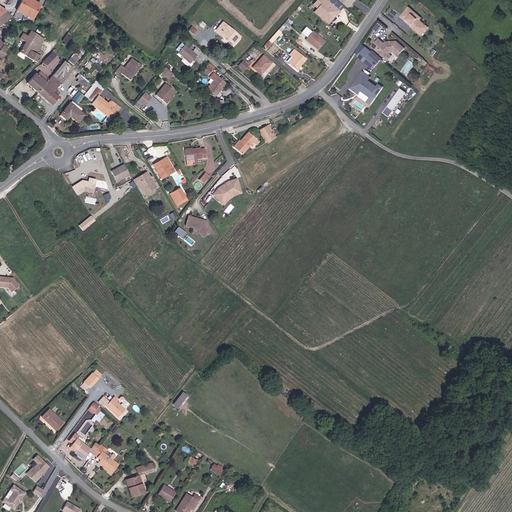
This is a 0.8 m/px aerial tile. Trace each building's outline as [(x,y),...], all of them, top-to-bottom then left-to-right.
[(32,14),(36,6),(38,4),(30,0),(21,0),(16,11),(30,18),(32,14)] [(325,15),(321,19),(328,24),(333,18),(331,17),(334,14),(335,15),(339,11),(325,0),(317,0),(313,5),(317,8),(325,15)] [(408,5),(400,14),(411,24),(410,25),(417,32),(425,24),(421,21),(419,19),(421,17),(408,5)] [(314,13),(321,19),(325,15),(317,8),(314,13)] [(0,25),(6,22),(13,17),(6,11),(0,15),(0,25)] [(400,14),(399,15),(410,25),(411,24),(400,14)] [(216,30),(224,37),(225,36),(230,40),(229,41),(233,45),(240,37),(222,22),(216,30)] [(378,22),(374,29),(380,32),(384,25),(378,22)] [(425,24),(417,32),(420,35),(428,26),(425,24)] [(193,25),(188,29),(193,35),(197,31),(193,25)] [(306,26),(301,32),(306,36),(311,30),(306,26)] [(282,32),(278,29),(270,38),(274,41),(282,32)] [(27,36),(41,44),(44,39),(30,31),(27,36)] [(312,31),(305,39),(317,50),(324,42),(312,31)] [(42,45),(41,44),(27,36),(23,33),(20,39),(25,42),(19,52),(36,63),(43,52),(39,50),(42,45)] [(372,46),(384,57),(388,52),(390,51),(393,52),(398,56),(405,48),(397,41),(388,40),(386,42),(381,37),(372,46)] [(0,39),(0,47),(1,48),(0,49),(0,57),(4,60),(12,49),(0,39)] [(183,57),(190,63),(196,56),(197,57),(201,53),(195,48),(192,51),(184,45),(177,52),(183,57)] [(366,46),(357,55),(373,69),(382,59),(366,46)] [(294,49),(289,55),(293,58),(288,63),(296,70),(305,59),(294,49)] [(48,65),(57,53),(52,50),(43,61),(48,65)] [(73,53),(69,60),(75,63),(79,56),(73,53)] [(264,71),(271,63),(263,56),(253,68),(261,75),(264,77),(267,74),(264,71)] [(141,66),(131,58),(124,68),(121,65),(114,73),(117,76),(120,73),(129,80),(141,66)] [(242,61),(238,65),(244,71),(248,66),(242,61)] [(48,80),(57,87),(73,69),(64,62),(53,75),(48,80)] [(207,76),(214,67),(209,63),(202,71),(207,76)] [(165,68),(162,71),(170,77),(172,73),(165,68)] [(362,72),(350,88),(356,92),(358,89),(360,90),(369,97),(371,95),(374,97),(382,87),(378,84),(376,87),(367,81),(365,79),(368,76),(362,72)] [(38,93),(48,80),(40,74),(39,76),(35,73),(27,84),(38,93)] [(214,97),(222,87),(218,84),(221,81),(213,74),(210,77),(213,81),(206,90),(214,97)] [(55,90),(57,87),(48,80),(38,93),(51,105),(58,97),(57,96),(59,93),(55,90)] [(168,99),(170,96),(171,95),(172,96),(176,92),(165,84),(155,96),(166,104),(168,101),(167,100),(168,99)] [(87,99),(92,103),(98,96),(102,91),(97,87),(87,99)] [(400,88),(386,106),(392,111),(406,93),(400,88)] [(144,91),(137,101),(145,106),(152,96),(144,91)] [(108,115),(116,105),(112,102),(110,105),(98,96),(92,103),(91,104),(100,111),(101,110),(108,115)] [(69,104),(60,115),(67,120),(70,116),(77,123),(83,115),(69,104)] [(101,110),(100,111),(110,119),(120,108),(116,105),(108,115),(101,110)] [(260,130),(266,140),(267,144),(275,138),(272,133),(271,134),(266,126),(260,130)] [(234,148),(236,149),(242,154),(252,142),(256,145),(259,142),(249,132),(234,148)] [(184,150),(185,160),(195,159),(206,158),(205,149),(201,149),(200,148),(184,150)] [(161,165),(155,168),(162,179),(170,174),(168,170),(172,168),(166,157),(159,161),(161,165)] [(121,159),(108,165),(113,175),(126,169),(121,159)] [(139,185),(145,194),(150,190),(155,187),(146,172),(133,181),(137,187),(139,185)] [(199,180),(203,184),(209,177),(205,173),(199,180)] [(74,191),(93,193),(95,178),(88,177),(87,182),(75,181),(74,191)] [(218,189),(212,195),(220,203),(226,196),(231,193),(240,190),(236,179),(228,182),(218,189)] [(170,194),(172,198),(174,197),(177,202),(185,198),(180,188),(170,194)] [(226,196),(220,203),(223,205),(227,200),(234,196),(241,193),(240,190),(231,193),(226,196)] [(187,200),(185,198),(177,202),(174,197),(172,198),(177,206),(187,200)] [(83,230),(95,220),(91,214),(78,225),(83,230)] [(206,221),(186,217),(185,227),(199,230),(202,237),(211,232),(206,221)] [(12,292),(19,286),(13,278),(0,276),(0,286),(8,287),(12,292)] [(95,369),(92,372),(97,378),(101,374),(95,369)] [(88,387),(97,378),(92,372),(83,381),(88,387)] [(72,382),(70,385),(77,391),(79,389),(72,382)] [(173,404),(177,408),(186,395),(182,392),(173,404)] [(116,402),(118,400),(114,397),(105,406),(118,418),(125,410),(116,402)] [(93,413),(98,407),(98,406),(93,402),(88,410),(93,413)] [(98,407),(93,413),(96,415),(101,409),(98,407)] [(41,417),(56,431),(63,423),(49,409),(41,417)] [(75,450),(74,452),(84,459),(89,451),(91,449),(76,438),(78,436),(74,433),(68,442),(71,444),(70,446),(75,450)] [(89,451),(93,454),(99,446),(95,443),(91,449),(89,451)] [(107,471),(111,474),(118,465),(104,454),(107,451),(100,445),(99,446),(93,454),(93,455),(96,457),(99,460),(98,461),(103,466),(102,467),(107,471)] [(47,466),(37,456),(33,460),(37,465),(33,470),(32,469),(26,474),(34,482),(40,477),(39,476),(45,470),(43,469),(47,466)] [(187,463),(192,466),(196,460),(190,457),(187,463)] [(136,468),(137,473),(152,468),(151,463),(136,468)] [(224,468),(218,464),(217,466),(213,464),(209,470),(213,472),(219,475),(224,468)] [(139,475),(128,479),(130,487),(128,488),(131,497),(144,493),(139,475)] [(4,498),(1,502),(13,510),(18,503),(17,502),(20,499),(21,499),(25,494),(13,485),(10,490),(13,492),(7,500),(4,498)] [(157,495),(169,502),(175,493),(163,485),(157,495)] [(33,492),(38,496),(42,490),(36,487),(33,492)] [(10,490),(4,498),(7,500),(13,492),(10,490)] [(190,508),(195,500),(186,494),(175,511),(176,511),(185,511),(189,507),(190,508)] [(62,511),(64,511),(80,511),(80,510),(66,503),(62,511)]
